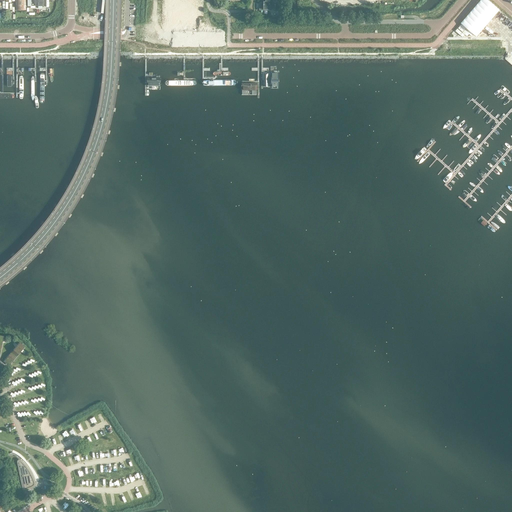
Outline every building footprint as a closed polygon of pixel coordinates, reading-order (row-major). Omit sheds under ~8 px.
[(25,0),(15,0),(16,10),(26,10),(25,0)] [(269,9),(269,0),(263,0),(263,4),(259,4),(259,10),(263,10),(263,9),(269,9)] [(278,11),(279,4),(275,4),(274,0),(269,0),(269,9),(274,10),(274,11),(278,11)] [(488,0),(481,0),(461,23),(462,23),(474,34),(477,36),(500,10),(488,0)] [(457,29),(455,31),(463,37),(465,34),(467,36),(469,34),(472,36),(474,34),(462,23),(458,28),(463,32),(462,33),(457,29)] [(160,77),(147,77),(147,86),(160,86),(160,77)] [(10,362),(26,342),(20,337),(4,358),(10,362)] [(23,459),(21,457),(19,457),(18,459),(18,461),(20,471),(22,478),(23,482),(24,485),(27,485),(31,484),(33,483),(35,481),(34,477),(33,473),(28,466),(25,461),(23,459)]
